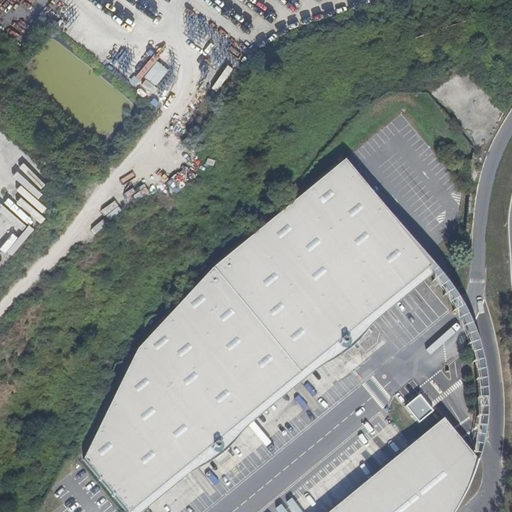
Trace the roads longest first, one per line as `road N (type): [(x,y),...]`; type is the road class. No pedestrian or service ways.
road 1 (unclassified): [(467,309),(480,186),(511,116)]
road 2 (unknown): [(488,473),(498,447),(498,374),(472,289)]
